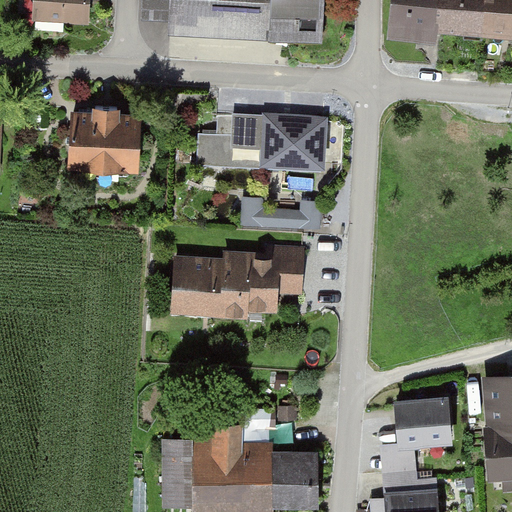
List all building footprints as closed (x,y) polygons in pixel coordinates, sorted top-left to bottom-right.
[(35,0),(34,19),(84,23),(85,0),(35,0)] [(318,0),(136,0),(136,19),(163,20),(162,35),(316,44),(318,0)] [(430,0),(382,0),(379,36),(427,41),(428,31),(430,0)] [(478,0),(430,0),(428,31),(475,36),(478,0)] [(511,0),(478,0),(475,36),(511,39),(511,0)] [(135,115),(65,110),(61,167),(131,171),(135,115)] [(321,167),(324,118),(229,113),(226,147),(258,149),(257,164),(321,167)] [(264,199),(243,198),(241,226),(321,229),(322,203),(300,202),(299,212),(263,210),(264,199)] [(211,257),(171,256),(170,316),(244,318),(244,313),(275,314),(276,298),(303,298),(305,246),(262,245),(262,253),(211,252),(211,257)] [(511,370),(479,373),(486,474),(504,473),(505,492),(511,491),(511,370)] [(415,470),(413,447),(448,445),(446,399),(391,402),(393,447),(379,448),(381,472),(415,470)] [(208,435),(162,436),(163,505),(190,505),(190,511),(275,511),(275,506),(321,505),(320,447),(274,448),(273,439),(242,440),(242,422),(207,422),(208,435)] [(416,492),(415,470),(381,472),(382,511),(436,511),(435,491),(416,492)]
